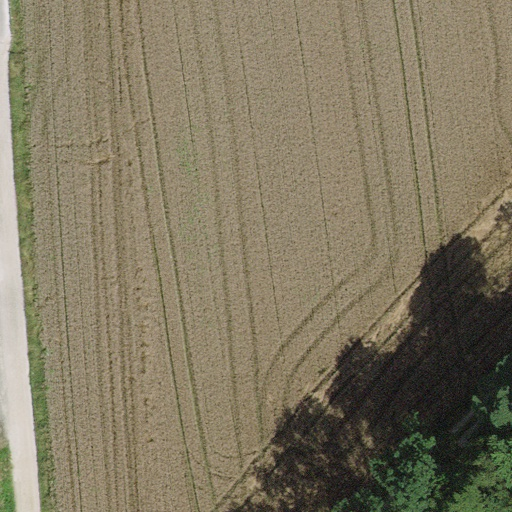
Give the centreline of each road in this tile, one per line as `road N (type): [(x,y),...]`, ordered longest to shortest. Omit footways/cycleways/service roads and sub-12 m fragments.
road 1 (residential): [(23,511),(0,203)]
road 2 (track): [(402,511),(511,399)]
